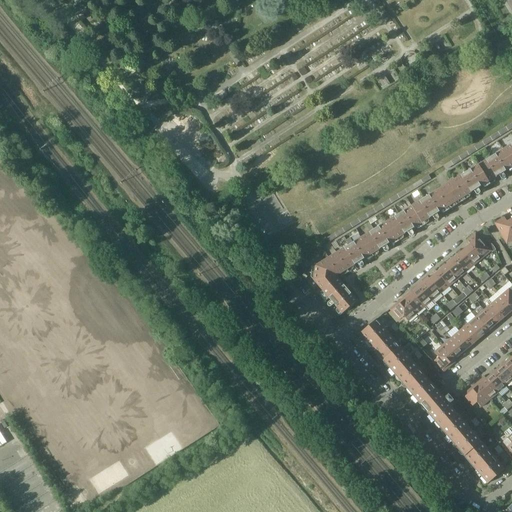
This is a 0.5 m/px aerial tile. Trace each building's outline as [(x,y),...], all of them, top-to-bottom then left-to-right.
[(511,143),(503,149),(511,163),(511,143)] [(511,163),(503,149),(478,165),(488,182),(499,175),(501,178),(502,179),(504,179),(505,177),(505,175),(503,173),(511,167),(511,163)] [(478,188),(488,182),(478,165),(445,186),(455,202),(474,191),(475,194),(477,195),(479,195),(480,193),(480,191),(478,188)] [(412,206),(422,223),(432,217),(434,220),(436,221),(438,220),(439,219),(439,217),(437,214),(455,202),(445,186),(412,206)] [(412,206),(386,222),(397,239),(407,232),(409,235),(411,236),(413,236),(414,234),(413,232),(412,230),(422,223),(412,206)] [(507,244),(511,240),(511,230),(504,217),(495,223),(507,244)] [(386,222),(361,238),(372,254),(382,248),(384,251),(386,252),(388,252),(389,250),(388,248),(387,245),(397,239),(386,222)] [(467,240),(470,244),(482,258),(491,251),(475,233),(467,240)] [(372,254),(361,238),(336,253),(347,270),(357,264),(359,266),(361,268),(363,267),(364,266),(363,264),(362,261),(372,254)] [(470,244),(462,251),(474,265),(482,258),(470,244)] [(466,272),(474,265),(462,251),(454,258),(466,272)] [(323,291),(338,278),(337,277),(338,276),(347,270),(336,253),(315,266),(313,280),(323,291)] [(466,272),(454,258),(446,265),(458,279),(466,272)] [(500,268),(497,264),(491,269),(495,273),(500,268)] [(449,286),(458,279),(446,265),(437,272),(449,286)] [(509,272),(507,270),(505,267),(500,271),(504,276),(509,272)] [(429,279),(441,293),(449,286),(437,272),(429,279)] [(427,277),(419,284),(433,300),(441,293),(429,279),(427,277)] [(357,301),(338,278),(323,291),(331,300),(328,302),(327,304),(328,306),(330,307),(331,306),(334,304),(342,314),(357,301)] [(411,291),(425,307),(433,300),(419,284),(411,291)] [(511,286),(500,296),(511,309),(511,286)] [(403,298),(416,314),(425,307),(411,291),(403,298)] [(511,309),(500,296),(492,303),(504,317),(511,310),(511,309)] [(416,314),(403,298),(390,309),(399,320),(404,316),(408,321),(416,314)] [(504,317),(492,303),(484,310),(496,324),(504,317)] [(496,324),(484,310),(476,317),(488,331),(496,324)] [(488,331),(476,317),(468,324),(480,338),(488,331)] [(375,321),(360,333),(360,334),(424,410),(437,424),(487,484),(502,471),(456,416),(458,414),(449,404),(454,400),(450,396),(448,394),(444,398),(440,394),(424,374),(421,376),(375,321)] [(480,338),(468,324),(459,331),(471,345),(480,338)] [(471,345),(459,331),(451,338),(465,354),(463,352),(471,345)] [(465,354),(451,338),(443,345),(456,361),(465,354)] [(456,361),(443,345),(434,352),(438,357),(434,361),(443,372),(456,361)] [(511,376),(511,359),(510,358),(502,365),(511,376)] [(506,386),(511,380),(511,376),(502,365),(494,372),(506,386)] [(498,393),(506,386),(494,372),(486,379),(484,377),(498,393)] [(484,377),(476,384),(489,400),(498,393),(484,377)] [(489,400),(476,384),(463,395),(472,406),(477,402),(481,407),(489,400)]
